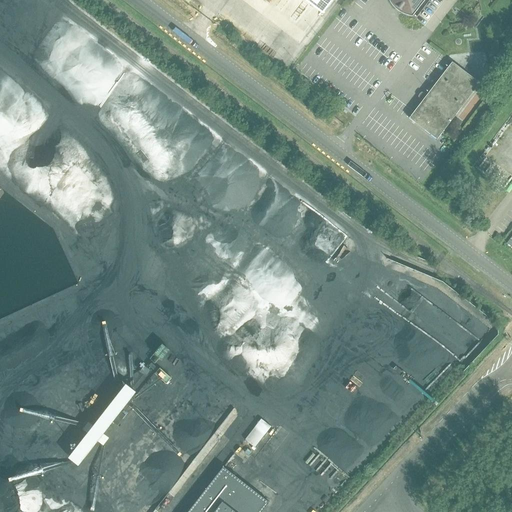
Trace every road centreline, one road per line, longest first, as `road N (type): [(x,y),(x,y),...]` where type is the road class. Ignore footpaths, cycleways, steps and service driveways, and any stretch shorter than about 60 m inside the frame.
road 1 (unclassified): [(511,288),(139,0)]
road 2 (unclassified): [(386,491),(511,358)]
